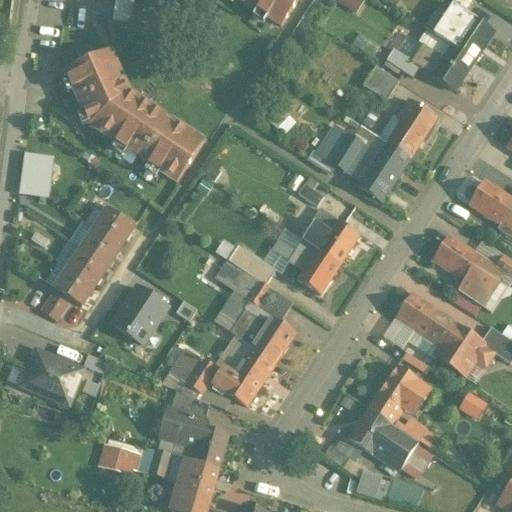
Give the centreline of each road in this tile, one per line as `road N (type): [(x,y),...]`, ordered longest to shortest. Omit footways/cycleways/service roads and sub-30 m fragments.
road 1 (residential): [(511,80),(278,445),(275,469),(283,483),(297,496),(348,511)]
road 2 (residential): [(0,237),(27,57)]
